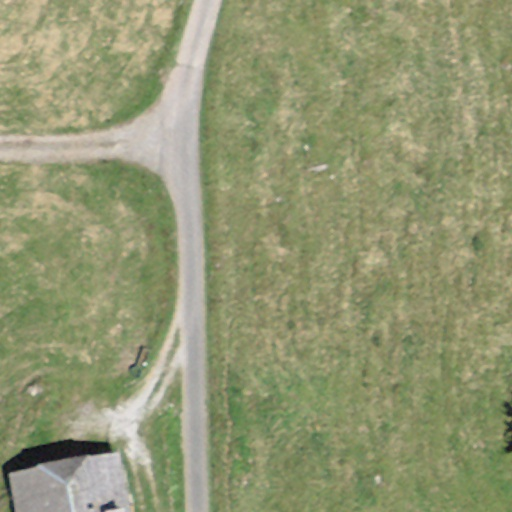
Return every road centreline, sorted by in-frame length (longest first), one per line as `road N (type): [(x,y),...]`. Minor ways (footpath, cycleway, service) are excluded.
road 1 (unclassified): [(209,0),(186,87),(181,153),(202,511)]
road 2 (track): [(181,153),(0,147)]
